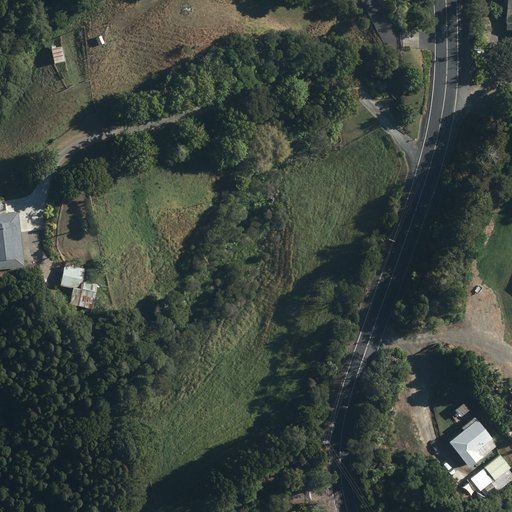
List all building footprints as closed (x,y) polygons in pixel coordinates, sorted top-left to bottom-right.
[(63,45),(51,47),(55,64),(67,61),(63,45)] [(0,269),(26,267),(20,208),(8,209),(7,200),(0,200),(0,269)] [(86,266),(65,263),(62,284),(73,286),(70,303),(96,307),(99,282),(84,280),(86,266)] [(471,409),(464,401),(449,414),(456,422),(471,409)] [(498,444),(477,416),(469,422),(471,424),(449,441),(469,467),(498,444)] [(511,467),(500,454),(485,468),(496,481),(511,467)]
